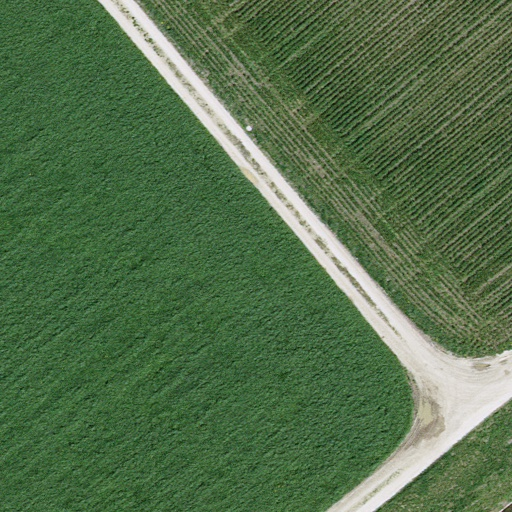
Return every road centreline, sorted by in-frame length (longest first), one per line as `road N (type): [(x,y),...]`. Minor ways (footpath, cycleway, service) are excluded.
road 1 (track): [(132,0),(466,393)]
road 2 (track): [(511,357),(323,511)]
